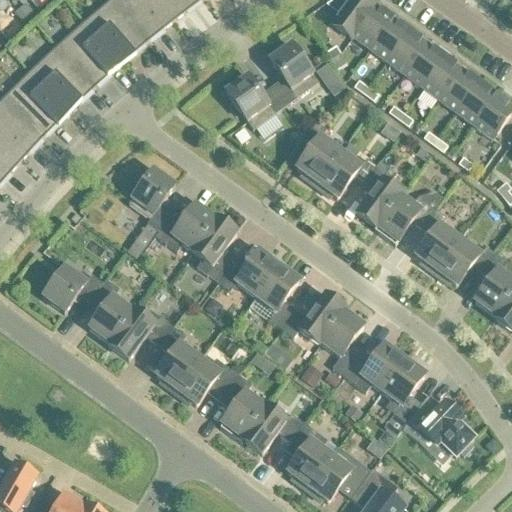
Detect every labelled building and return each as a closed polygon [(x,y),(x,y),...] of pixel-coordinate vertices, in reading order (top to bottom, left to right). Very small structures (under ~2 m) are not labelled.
[(48,7),(42,0),(35,0),(30,5),(38,15),(48,7)] [(154,0),(117,0),(111,5),(147,48),(174,26),(154,0)] [(198,0),(154,0),(174,26),(203,5),(198,0)] [(355,0),(333,32),(351,45),(376,10),(362,0),(355,0)] [(338,17),(346,5),(340,1),(328,9),(338,17)] [(111,5),(83,28),(122,73),(136,62),(134,59),(147,48),(111,5)] [(352,44),(369,56),(391,26),(375,14),(377,11),(376,10),(351,45),(352,44)] [(10,41),(22,30),(14,21),(2,31),(10,41)] [(369,56),(387,69),(409,39),(391,26),(369,56)] [(83,28),(56,53),(94,94),(107,83),(108,84),(122,73),(83,28)] [(387,69),(404,82),(426,51),(409,39),(387,69)] [(290,51),(269,67),(282,85),(271,93),(285,113),(318,89),(290,51)] [(404,82),(421,95),(444,64),(426,51),(404,82)] [(56,53),(29,78),(70,120),(82,107),(81,106),(94,94),(56,53)] [(325,59),(329,66),(340,60),(335,53),(325,59)] [(340,60),(329,66),(336,76),(346,70),(340,60)] [(421,95),(439,107),(461,77),(444,64),(421,95)] [(327,70),(316,78),(333,102),(344,94),(327,70)] [(439,107),(456,120),(479,90),(461,77),(439,107)] [(29,78),(3,104),(43,143),(56,131),(58,133),(70,120),(29,78)] [(247,83),(225,98),(252,137),(285,113),(271,93),(260,101),(247,83)] [(353,94),(363,101),(368,94),(358,87),(353,94)] [(456,120),(474,133),(496,103),(479,90),(456,120)] [(368,94),(363,101),(373,108),(378,102),(368,94)] [(511,114),(496,103),(474,133),(492,146),(511,118),(511,114)] [(3,104),(0,107),(0,151),(19,169),(43,143),(3,104)] [(388,119),(398,127),(403,120),(393,113),(388,119)] [(403,120),(398,127),(407,134),(412,127),(403,120)] [(300,183),(314,194),(340,159),(320,144),(326,136),(316,129),(302,148),(312,155),(296,176),(302,181),(300,183)] [(250,144),(243,135),(234,142),(241,150),(250,144)] [(423,145),(433,152),(437,146),(428,138),(423,145)] [(437,146),(433,152),(442,159),(447,153),(437,146)] [(0,151),(0,190),(19,169),(0,151)] [(425,168),(430,160),(421,153),(415,162),(425,168)] [(352,185),(362,192),(376,173),(366,166),(360,173),(340,159),(314,194),(329,204),(330,202),(337,206),(352,185)] [(458,171),(467,178),(472,171),(463,164),(458,171)] [(356,220),(375,235),(399,202),(380,188),(386,180),(376,173),(362,192),(371,199),(356,220)] [(152,223),(143,235),(154,244),(168,224),(169,224),(158,216),(175,193),(153,177),(131,207),(152,223)] [(501,203),(507,198),(510,195),(505,189),(496,197),(501,203)] [(412,229),(421,236),(435,217),(444,205),(434,198),(417,203),(411,211),(399,202),(375,235),(373,237),(394,252),(412,229)] [(511,203),(507,198),(501,203),(509,212),(511,209),(511,203)] [(192,260),(216,227),(218,224),(197,209),(180,232),(168,224),(154,243),(176,259),(182,252),(192,260)] [(420,271),(434,281),(459,246),(440,232),(445,224),(435,217),(421,236),(431,243),(416,264),(421,268),(420,271)] [(196,274),(218,290),(232,271),(220,262),(236,241),(216,227),(192,260),(201,266),(196,274)] [(471,273),(481,280),(495,261),(485,253),(479,261),(459,246),(434,281),(448,292),(450,289),(456,294),(471,273)] [(235,291),(255,305),(281,270),(267,260),(265,262),(259,258),(243,279),(232,271),(218,290),(229,299),(235,291)] [(474,309),(494,323),(511,298),(511,286),(508,284),(511,278),(511,273),(495,261),(481,280),(491,287),(474,309)] [(269,328),(281,336),(295,317),(284,309),(299,288),(293,283),(295,281),(281,270),(255,305),(249,314),(269,329),(269,328)] [(42,304),(64,320),(80,298),(91,306),(106,286),(94,278),(86,290),(65,274),(42,304)] [(107,352),(108,352),(134,317),(133,317),(132,318),(113,304),(119,296),(106,286),(91,306),(104,315),(89,336),(108,351),(107,352)] [(511,298),(494,323),(493,325),(511,338),(511,298)] [(320,351),(344,318),(345,317),(324,302),(306,325),(295,317),(281,336),(292,345),(298,337),(319,353),(320,351)] [(213,322),(221,313),(212,305),(204,315),(213,322)] [(145,344),(158,353),(172,334),(149,317),(144,324),(134,317),(108,352),(128,367),(145,344)] [(331,375),(343,384),(357,364),(346,356),(363,333),(344,318),(320,351),(339,365),(331,375)] [(159,390),(174,401),(200,366),(180,351),(185,343),(172,334),(158,353),(171,362),(155,383),(161,388),(159,390)] [(270,375),(276,366),(285,372),(293,360),(272,346),(262,361),(265,364),(262,369),(270,375)] [(370,392),(380,399),(406,364),(392,354),(390,356),(384,352),(369,373),(357,364),(343,384),(365,400),(370,392)] [(406,364),(380,399),(390,407),(384,414),(406,430),(421,411),(409,402),(425,381),(419,377),(420,375),(406,364)] [(211,392),(224,401),(238,382),(215,365),(209,373),(200,366),(174,401),(188,411),(189,409),(196,413),(211,392)] [(299,385),(311,394),(320,382),(308,374),(299,385)] [(324,387),(333,393),(338,387),(329,380),(324,387)] [(219,434),(239,449),(265,414),(245,399),(251,392),(238,382),(224,401),(236,411),(219,434)] [(434,421),(421,411),(406,430),(401,437),(419,450),(426,443),(436,453),(440,449),(455,464),(460,460),(463,463),(472,454),(469,450),(473,446),(458,431),(461,427),(444,410),(434,421)] [(350,412),(344,420),(355,428),(361,421),(350,412)] [(277,440),(289,450),(304,430),(291,421),(285,429),(265,414),(239,449),(240,450),(242,447),(261,461),(277,440)] [(291,487),(305,497),(331,462),(321,455),(327,447),(304,430),(289,450),(302,459),(287,480),(293,484),(291,487)] [(331,462),(305,497),(319,508),(321,505),(327,510),(342,489),(355,498),(370,479),(356,469),(351,477),(331,462)] [(37,484),(14,471),(0,496),(0,511),(20,511),(22,510),(24,511),(25,511),(33,499),(29,497),(37,484)] [(372,476),(355,498),(350,506),(358,511),(399,511),(390,505),(397,495),(372,476)] [(80,511),(63,502),(57,511),(80,511)]
